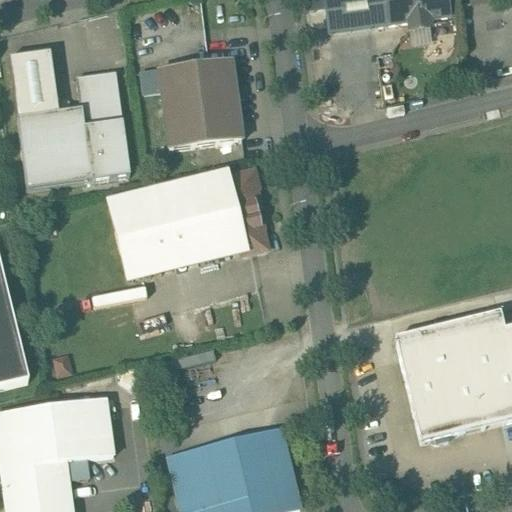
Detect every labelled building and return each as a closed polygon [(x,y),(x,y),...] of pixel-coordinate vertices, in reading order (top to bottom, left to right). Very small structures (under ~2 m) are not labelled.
[(443,0),(383,0),(387,28),(407,25),(408,33),(428,30),(427,22),(446,20),(443,0)] [(7,61),(15,122),(57,116),(49,56),(7,61)] [(229,64),(156,73),(159,93),(181,90),(183,106),(209,102),(210,106),(234,103),(229,64)] [(156,73),(139,76),(142,98),(159,96),(159,93),(156,73)] [(113,76),(74,82),(78,113),(79,113),(82,130),(120,125),(113,76)] [(209,102),(183,106),(181,90),(159,93),(159,96),(167,154),(240,144),(234,103),(210,106),(209,102)] [(57,116),(15,122),(25,193),(89,184),(82,130),(79,113),(78,113),(57,116)] [(120,125),(82,130),(89,184),(128,179),(120,125)] [(251,174),(225,181),(243,252),(238,253),(239,259),(265,253),(260,234),(261,233),(257,214),(259,213),(254,194),(256,193),(251,174)] [(225,181),(107,210),(124,281),(238,253),(243,252),(225,181)] [(0,279),(0,391),(26,385),(0,279)] [(498,316),(393,342),(418,447),(428,445),(433,448),(447,445),(450,439),(511,423),(511,330),(502,333),(498,316)] [(65,360),(53,363),(57,379),(68,376),(65,360)] [(104,404),(0,418),(0,487),(3,511),(69,511),(66,486),(87,483),(84,464),(111,460),(104,404)] [(297,511),(279,435),(172,461),(176,476),(170,478),(178,511),(297,511)]
